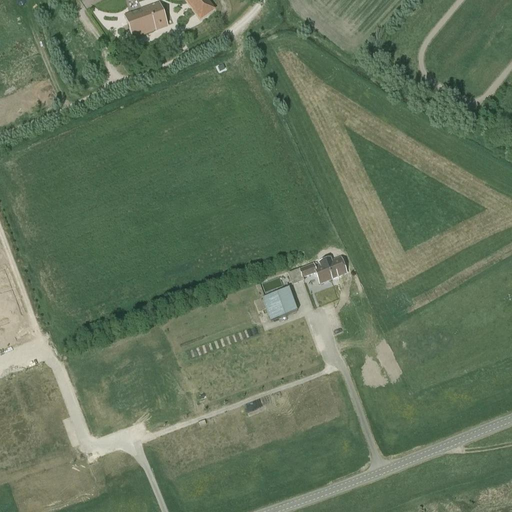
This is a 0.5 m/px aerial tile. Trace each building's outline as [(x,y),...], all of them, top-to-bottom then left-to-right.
[(184,0),(200,20),(213,10),(206,0),(184,0)] [(140,11),(131,15),(131,14),(124,17),(132,41),(154,33),(156,32),(156,33),(167,28),(159,4),(140,11)] [(346,275),(339,258),(314,268),(313,264),(300,270),(303,279),(315,274),(319,285),(346,275)] [(5,281),(0,283),(0,326),(4,324),(20,318),(5,281)] [(270,322),(296,312),(288,289),(262,298),(270,322)] [(172,325),(180,351),(250,329),(242,303),(172,325)] [(116,428),(182,407),(168,366),(143,375),(138,359),(97,372),(116,428)] [(10,377),(34,454),(69,443),(44,366),(10,377)] [(92,382),(69,392),(73,401),(96,392),(92,382)] [(94,432),(109,427),(97,394),(82,399),(94,432)]
